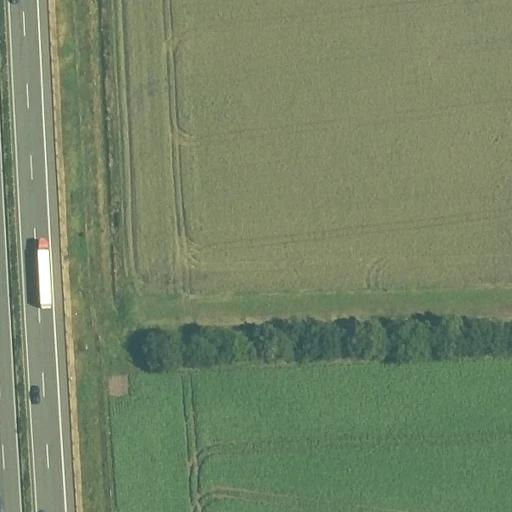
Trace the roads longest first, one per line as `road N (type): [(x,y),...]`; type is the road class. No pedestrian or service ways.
road 1 (motorway): [(53,511),(25,0)]
road 2 (motorway): [(0,380),(8,511)]
